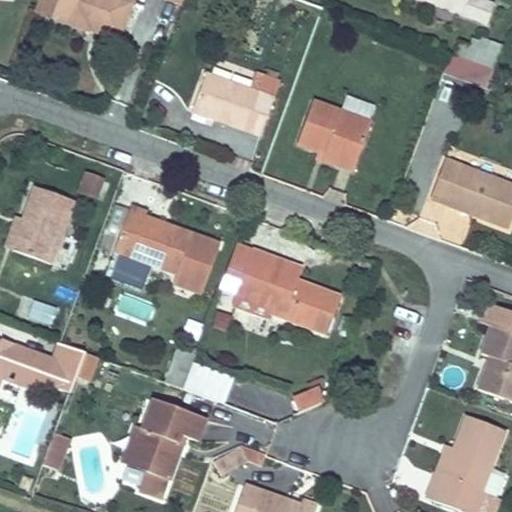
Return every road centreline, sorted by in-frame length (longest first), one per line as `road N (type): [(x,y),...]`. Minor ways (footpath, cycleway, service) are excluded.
road 1 (residential): [(0,84),(457,250)]
road 2 (residential): [(457,250),(403,405),(337,438)]
